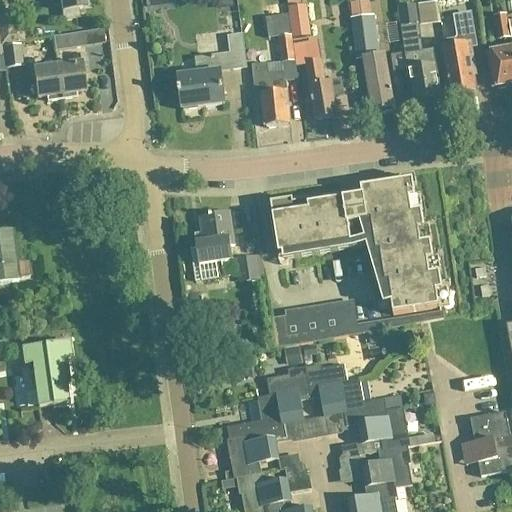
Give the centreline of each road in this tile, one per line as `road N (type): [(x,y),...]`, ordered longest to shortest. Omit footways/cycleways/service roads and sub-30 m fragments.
road 1 (residential): [(149,173),(256,170),(511,132)]
road 2 (residential): [(182,432),(149,173)]
road 3 (residential): [(0,459),(182,432)]
road 4 (residential): [(132,168),(113,0)]
road 5 (residential): [(0,161),(132,168)]
